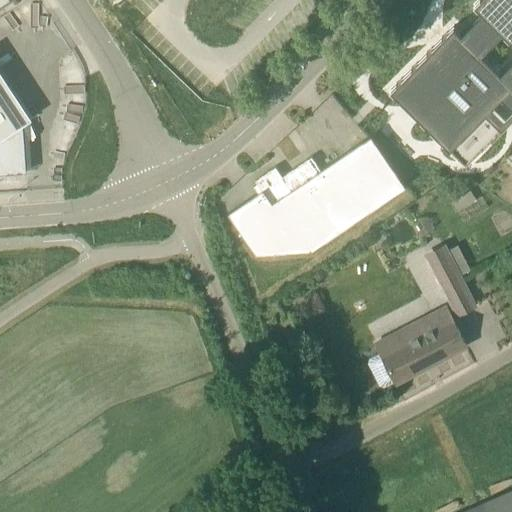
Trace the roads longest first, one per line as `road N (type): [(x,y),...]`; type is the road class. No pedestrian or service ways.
road 1 (unclassified): [(161,184),(232,142),(375,0)]
road 2 (unclassified): [(288,471),(511,351)]
road 3 (unclassified): [(288,471),(192,242)]
road 4 (unclassified): [(0,321),(111,254),(192,242)]
road 5 (unclassified): [(72,0),(132,104),(161,184)]
road 6 (unclassified): [(0,217),(80,211),(161,184)]
